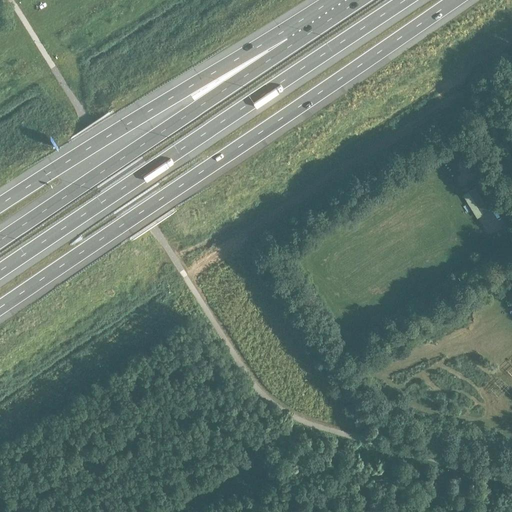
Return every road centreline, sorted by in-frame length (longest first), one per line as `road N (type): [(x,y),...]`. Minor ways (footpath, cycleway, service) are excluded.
road 1 (motorway): [(0,304),(450,0)]
road 2 (motorway): [(0,269),(403,0)]
road 3 (motorway): [(323,21),(0,240)]
road 4 (motorway): [(323,21),(171,97),(0,204)]
